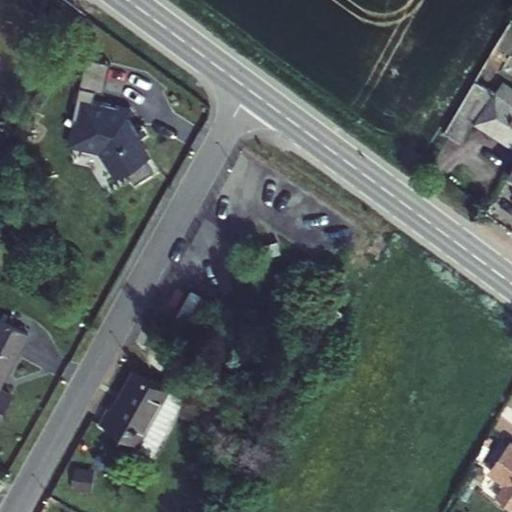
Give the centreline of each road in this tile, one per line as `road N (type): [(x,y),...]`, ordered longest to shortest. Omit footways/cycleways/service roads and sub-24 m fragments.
road 1 (residential): [(12,511),(250,91)]
road 2 (secondary): [(511,283),(250,91)]
road 3 (secondary): [(250,91),(125,0)]
